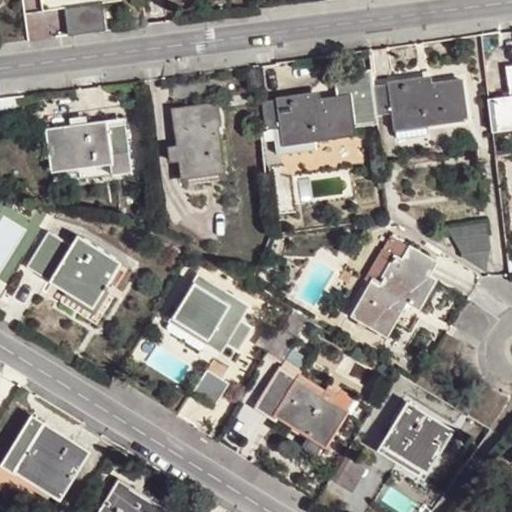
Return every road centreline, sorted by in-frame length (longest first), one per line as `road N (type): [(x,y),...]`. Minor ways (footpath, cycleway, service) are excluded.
road 1 (residential): [(0,73),(511,3)]
road 2 (residential): [(0,335),(280,511)]
